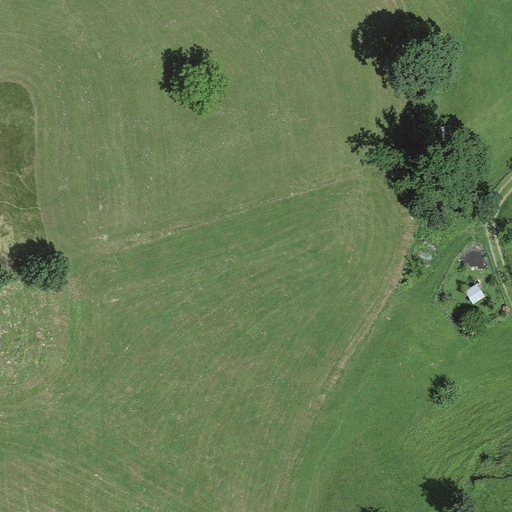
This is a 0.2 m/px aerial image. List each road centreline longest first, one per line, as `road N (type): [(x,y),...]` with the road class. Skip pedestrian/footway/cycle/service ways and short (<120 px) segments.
road 1 (track): [(491,219),(466,233),(395,315),(343,396)]
road 2 (track): [(511,184),(493,207),(489,228),(511,293)]
